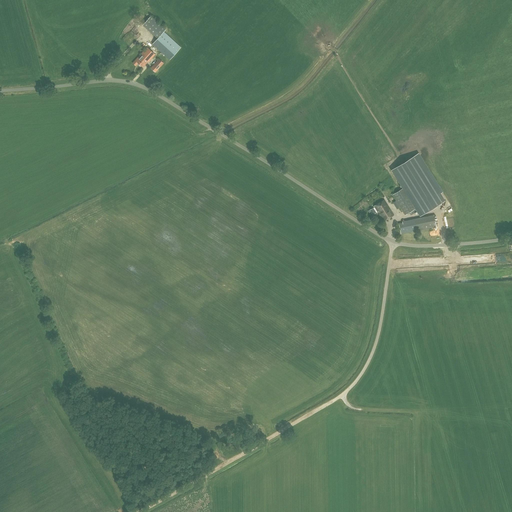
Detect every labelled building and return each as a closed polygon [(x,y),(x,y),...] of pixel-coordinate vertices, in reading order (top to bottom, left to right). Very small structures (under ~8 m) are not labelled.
[(164,31),(166,29),(151,16),(143,25),(157,38),(164,31)] [(181,47),(164,31),(157,38),(152,44),(169,60),(181,47)] [(148,62),(155,55),(147,47),(141,55),(136,61),(142,67),(148,61),(148,62)] [(153,65),(158,70),(164,63),(159,59),(153,65)] [(392,170),(403,188),(392,195),(405,215),(411,211),(412,214),(417,211),(421,217),(443,203),(438,194),(442,192),(418,154),(392,170)] [(373,214),(377,212),(378,211),(384,221),(393,215),(384,200),(374,206),(374,207),(370,210),(373,214)] [(414,220),(399,224),(401,234),(416,230),(416,231),(436,227),(434,215),(414,220)]
